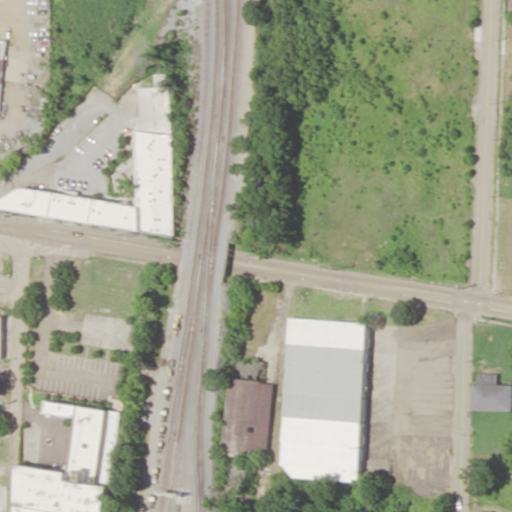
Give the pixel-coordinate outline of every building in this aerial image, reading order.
[(0,110),(3,110),(9,39),(0,38),(0,110)] [(157,84),(173,84),(173,74),(156,74),(157,84)] [(5,187),(2,211),(167,232),(185,90),(143,85),(139,116),(144,117),(133,204),(5,187)] [(369,321),(290,318),(284,478),(363,481),(369,321)] [(511,384),(497,384),(497,374),(478,374),(477,383),(473,383),(473,410),(511,410),(511,384)] [(274,381),(230,378),(225,454),(269,457),(274,381)] [(107,511),(120,410),(49,401),(48,413),(80,418),(73,471),(26,465),(20,511),(107,511)]
